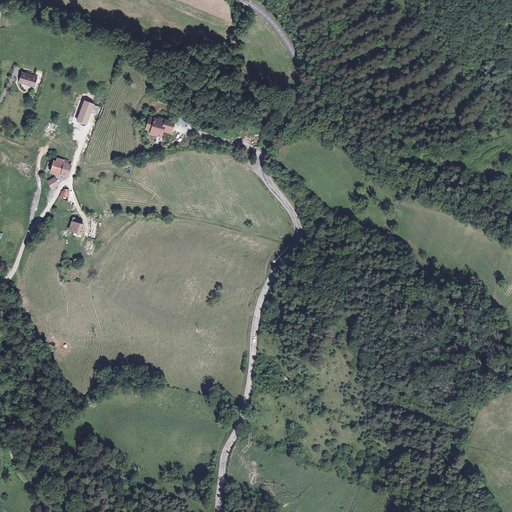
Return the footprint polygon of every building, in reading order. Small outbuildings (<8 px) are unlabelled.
[(39,77),(23,72),(20,82),(35,87),(39,77)] [(99,107),(84,102),(77,122),(86,125),(91,112),(96,114),(99,107)] [(181,123),(152,113),(145,133),(165,140),(168,134),(176,137),(181,123)] [(73,163),(57,158),(52,173),(68,178),(73,163)] [(53,174),(45,179),(51,190),(59,186),(53,174)] [(84,221),(71,217),(67,231),(80,235),(84,221)]
